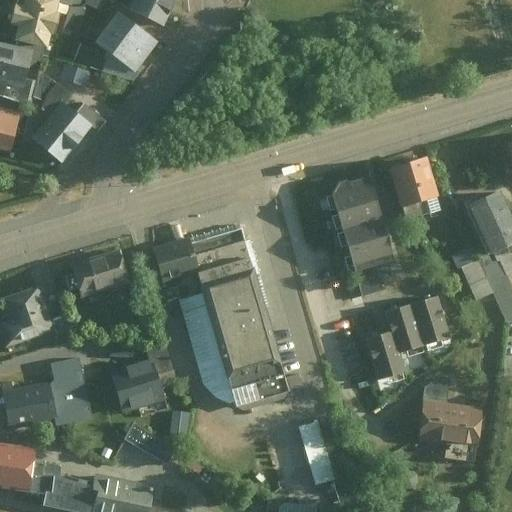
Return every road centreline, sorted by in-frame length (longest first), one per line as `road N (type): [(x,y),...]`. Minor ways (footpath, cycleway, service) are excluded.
road 1 (residential): [(110,213),(511,93)]
road 2 (residential): [(110,213),(107,160),(212,26),(212,0)]
